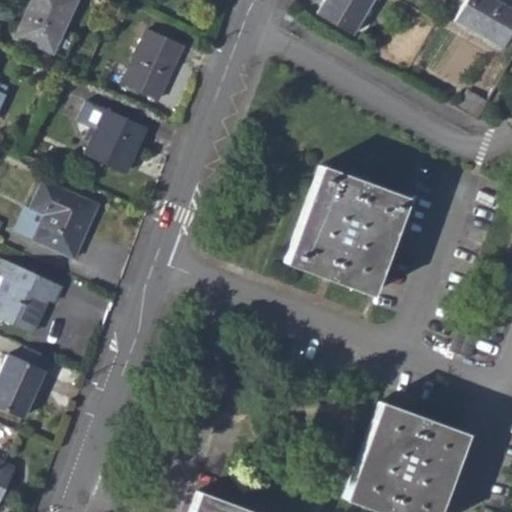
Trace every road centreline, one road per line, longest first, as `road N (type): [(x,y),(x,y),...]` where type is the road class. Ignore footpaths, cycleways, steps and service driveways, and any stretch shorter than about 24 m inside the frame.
road 1 (unclassified): [(511,131),(477,148),(243,28)]
road 2 (residential): [(67,511),(159,264)]
road 3 (residential): [(159,264),(400,356)]
road 4 (residential): [(159,264),(243,28)]
road 5 (residential): [(400,356),(458,200)]
road 6 (residential): [(459,511),(500,393)]
